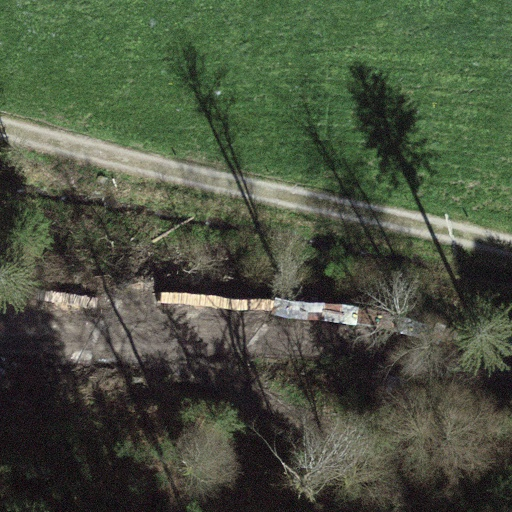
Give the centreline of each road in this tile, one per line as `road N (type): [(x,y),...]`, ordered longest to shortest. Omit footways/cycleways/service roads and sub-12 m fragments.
road 1 (track): [(0,113),(76,139),(386,205),(511,247)]
road 2 (track): [(0,341),(292,344),(443,356),(511,376)]
